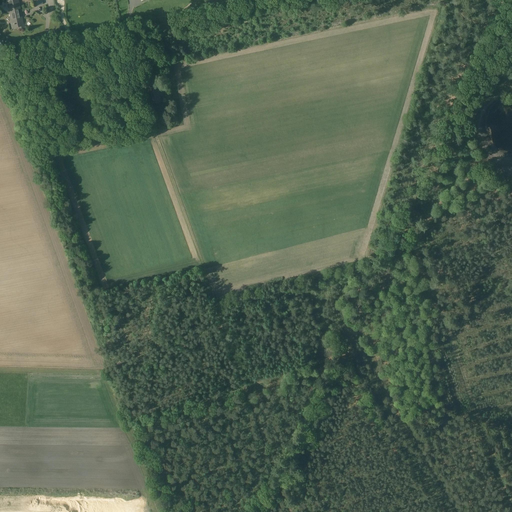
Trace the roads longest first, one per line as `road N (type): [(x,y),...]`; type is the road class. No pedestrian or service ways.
road 1 (track): [(511,1),(279,480),(290,511)]
road 2 (track): [(244,511),(279,480),(120,33)]
road 3 (track): [(511,510),(410,221)]
road 4 (track): [(129,31),(283,0)]
road 5 (unclassified): [(0,57),(129,31)]
